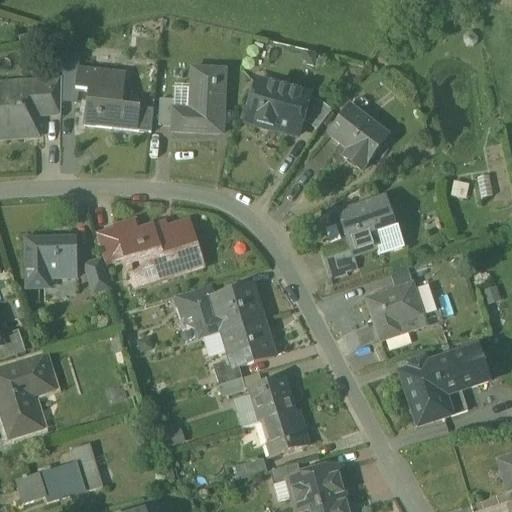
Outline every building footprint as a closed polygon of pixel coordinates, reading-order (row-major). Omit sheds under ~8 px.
[(80,58),(62,57),(62,79),(77,79),(78,71),(79,71),(80,58)] [(79,71),(78,71),(77,79),(75,93),(77,93),(88,94),(84,128),(151,136),(154,112),(122,108),(126,76),(79,71)] [(224,76),(191,74),(189,114),(175,113),(173,113),(172,129),(172,135),(221,138),(224,76)] [(77,79),(62,79),(62,84),(61,104),(76,105),(77,93),(75,93),(77,79)] [(62,84),(44,85),(46,118),(61,117),(61,104),(62,84)] [(309,99),(258,84),(247,124),(298,138),(308,100),(309,99)] [(44,85),(0,88),(0,141),(38,139),(37,118),(46,118),(44,85)] [(320,104),(308,100),(302,121),(317,133),(332,114),(320,104)] [(175,104),(160,103),(159,129),(172,129),(173,113),(175,113),(175,104)] [(349,111),(327,138),(347,154),(343,160),(361,174),(387,142),(349,111)] [(480,194),(491,192),(488,176),(477,178),(480,194)] [(385,202),(339,217),(339,216),(338,216),(347,244),(352,260),(353,259),(378,251),(382,250),(381,248),(378,249),(374,237),(394,231),(394,232),(396,231),(386,200),(384,201),(385,202)] [(175,235),(155,242),(153,235),(136,240),(132,228),(115,233),(124,262),(128,275),(126,276),(127,280),(131,279),(130,276),(161,267),(165,280),(199,270),(189,235),(176,239),(175,235)] [(394,231),(374,237),(378,249),(381,248),(382,250),(378,251),(380,257),(404,249),(398,230),(396,231),(394,232),(394,231)] [(116,235),(96,242),(104,268),(124,262),(116,235)] [(56,245),(55,249),(46,249),(46,244),(23,244),(24,292),(48,291),(47,281),(74,281),(73,259),(72,259),(72,249),(70,246),(68,244),(65,242),(62,242),(58,243),(56,245)] [(347,244),(322,253),(331,280),(357,271),(353,259),(352,260),(347,244)] [(99,264),(85,269),(93,295),(108,291),(99,264)] [(215,287),(176,299),(182,318),(194,315),(191,305),(220,297),(219,296),(214,298),(211,289),(216,288),(215,287)] [(220,297),(191,305),(194,315),(202,342),(222,336),(264,323),(253,287),(220,297)] [(396,292),(367,302),(372,315),(370,315),(379,343),(426,327),(413,288),(397,294),(396,292)] [(264,323),(222,336),(229,362),(232,372),(239,370),(274,359),(264,323)] [(18,333),(0,339),(0,341),(2,349),(0,349),(0,362),(25,355),(18,333)] [(478,349),(427,366),(438,399),(489,382),(478,349)] [(43,362),(0,374),(0,408),(6,428),(27,422),(31,434),(41,431),(28,390),(33,388),(37,393),(52,389),(43,362)] [(229,362),(213,367),(219,388),(242,381),(239,370),(232,372),(229,362)] [(427,366),(400,375),(418,428),(442,420),(445,419),(438,399),(427,366)] [(242,381),(219,388),(223,400),(246,393),(242,381)] [(278,383),(252,391),(262,425),(263,424),(289,416),(278,383)] [(289,416),(263,424),(270,445),(266,446),(270,460),(310,448),(299,413),(289,416)] [(27,422),(6,428),(10,441),(31,434),(27,422)] [(85,447),(66,453),(70,466),(72,466),(81,495),(99,489),(85,447)] [(511,459),(497,465),(506,495),(511,493),(511,459)] [(260,462),(236,469),(239,482),(264,474),(260,462)] [(70,466),(13,484),(20,508),(53,498),(55,503),(81,495),(72,466),(70,466)] [(297,467),(270,474),(273,487),(289,483),(289,481),(300,478),(297,467)] [(300,478),(289,481),(289,483),(297,511),(299,511),(344,500),(335,469),(300,478)] [(346,511),(344,500),(299,511),(346,511)]
